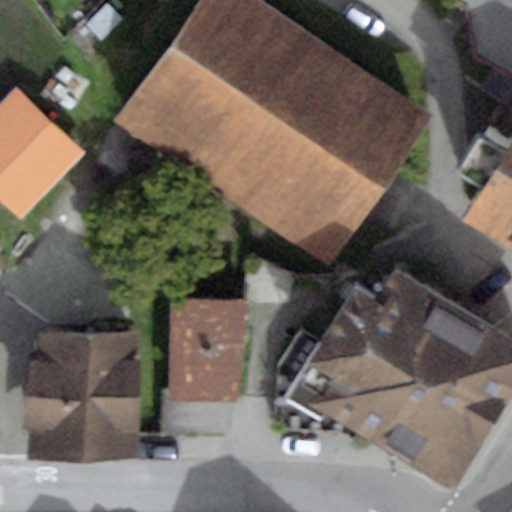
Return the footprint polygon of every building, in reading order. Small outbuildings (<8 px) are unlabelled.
[(429,115),(244,0),(194,0),(115,126),(335,264),(429,115)] [(511,141),(508,148),(481,132),(458,171),(487,188),(467,221),(511,247),(511,141)] [(376,289),(361,280),(289,396),(449,493),(511,390),(511,343),(389,268),(376,289)] [(253,300),(174,297),(170,392),(163,392),(161,435),(228,437),(229,399),(249,399),(253,300)] [(146,334),(36,330),(35,360),(26,359),(24,429),(33,432),(32,457),(141,461),(146,334)]
